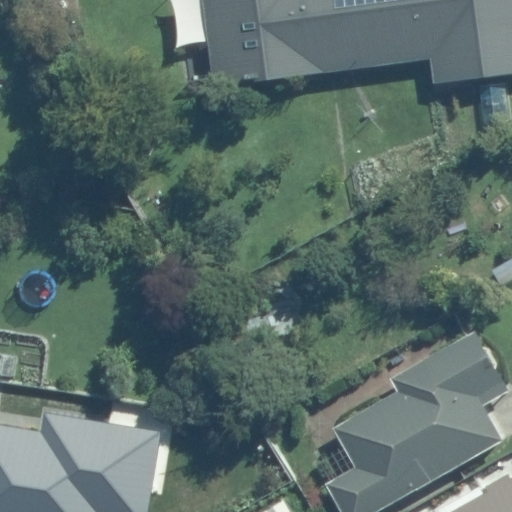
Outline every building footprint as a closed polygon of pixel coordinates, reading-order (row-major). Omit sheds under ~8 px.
[(511,71),(511,0),(211,0),(222,84),(440,57),(443,80),(511,71)] [(362,465),(336,479),(354,511),(375,511),(511,436),(492,400),(511,389),(511,381),(482,328),(397,375),(404,388),(340,424),(362,465)] [(56,458),(53,499),(94,502),(97,461),(56,458)] [(450,511),(511,511),(511,473),(488,487),(486,482),(446,504),(450,511)] [(300,511),(289,494),(259,511),(300,511)]
